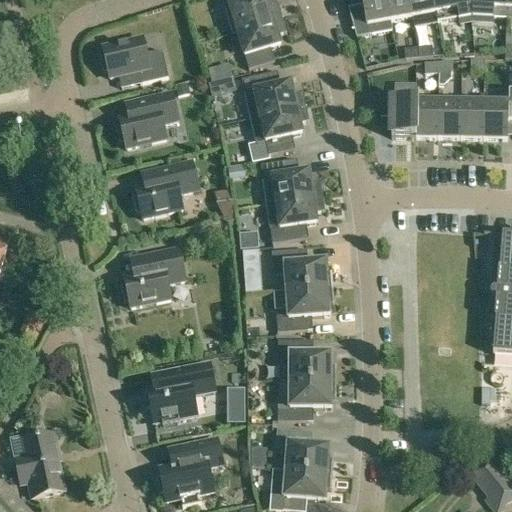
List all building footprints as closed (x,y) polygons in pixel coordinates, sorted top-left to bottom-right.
[(238,34),(283,21),(278,6),(269,9),(266,0),(261,0),(256,2),(255,0),(221,0),(233,37),(238,35),(238,34)] [(390,24),(385,0),(361,0),(364,13),(350,16),(357,40),(393,33),(391,24),(390,24)] [(409,0),(385,0),(390,24),(391,24),(413,20),(409,0)] [(435,16),(432,0),(409,0),(413,20),(424,18),(428,27),(438,25),(436,16),(435,16)] [(472,20),(469,0),(432,0),(435,16),(436,16),(458,12),(460,21),(472,20)] [(507,21),(507,0),(469,0),(472,20),(483,19),(507,21)] [(287,35),(283,21),(238,34),(238,35),(249,73),(275,65),(271,51),(281,48),(278,38),(287,35)] [(141,87),(169,81),(162,53),(147,57),(143,41),(103,51),(104,58),(99,59),(103,75),(108,74),(110,81),(138,75),(141,87)] [(418,50),(419,61),(433,59),(432,49),(418,50)] [(419,61),(418,50),(404,52),(406,62),(419,61)] [(485,63),(471,63),(471,73),(485,74),(485,63)] [(438,66),(439,76),(453,75),(452,65),(438,66)] [(439,76),(438,66),(424,66),(425,77),(439,76)] [(251,122),(306,109),(303,94),(293,97),(291,86),(281,88),(278,75),(242,83),(251,122)] [(483,107),(484,142),(507,143),(507,129),(511,128),(511,92),(508,93),(507,102),(483,102),(483,107)] [(416,141),(417,101),(393,100),(393,96),(380,95),(380,120),(392,121),(392,141),(416,141)] [(163,128),(179,124),(172,96),(125,107),(128,120),(119,122),(121,129),(116,130),(120,146),(125,145),(126,152),(167,143),(163,128)] [(417,101),(416,141),(439,142),(440,101),(417,101)] [(440,106),(439,142),(461,142),(461,107),(440,106)] [(461,107),(461,142),(484,142),(483,107),(461,107)] [(309,124),(306,109),(251,122),(256,147),(266,145),(269,158),(295,153),(292,139),(302,137),(300,126),(309,124)] [(170,163),(173,170),(142,177),(145,190),(136,192),(137,199),(132,200),(136,216),(141,215),(143,222),(183,213),(179,198),(199,193),(192,165),(182,168),(180,160),(170,163)] [(267,208),(323,199),(321,184),(311,186),(309,175),(299,176),(297,163),(261,168),(267,208)] [(325,214),(323,199),(267,208),(273,247),(309,242),(307,228),(317,226),(316,216),(325,214)] [(217,207),(224,223),(235,220),(232,205),(217,207)] [(511,238),(503,238),(493,357),(511,358),(511,238)] [(0,241),(0,274),(8,244),(0,241)] [(131,311),(171,303),(168,288),(186,284),(179,252),(130,262),(134,279),(124,281),(126,288),(121,289),(124,305),(129,304),(131,311)] [(287,295),(333,291),(332,276),(327,276),(326,264),(303,266),(302,253),(272,255),(274,279),(286,278),(287,295)] [(333,291),(287,295),(288,311),(276,312),(278,336),(308,334),(307,320),(330,319),(329,307),(334,307),(333,291)] [(44,343),(51,317),(39,314),(32,339),(44,343)] [(290,384),(336,384),(336,369),(332,369),(332,357),(308,357),(308,344),(278,344),(278,367),(290,367),(290,384)] [(215,395),(209,367),(152,378),(155,392),(148,393),(148,396),(143,397),(146,412),(151,411),(154,427),(162,426),(163,429),(180,426),(179,422),(197,419),(193,399),(215,395)] [(336,384),(290,384),(290,401),(278,401),(278,425),(308,425),(308,412),(331,412),(331,400),(336,400),(336,384)] [(286,474),(332,478),(334,462),(329,462),(330,450),(306,448),(307,435),(277,433),(275,456),(287,457),(286,474)] [(31,471),(58,465),(56,456),(58,455),(55,438),(24,445),(27,460),(16,462),(19,475),(31,473),(31,471)] [(182,511),(202,507),(201,506),(200,506),(199,498),(214,495),(208,471),(222,468),(217,443),(202,446),(202,444),(200,444),(201,446),(169,453),(173,469),(160,472),(161,481),(158,482),(157,481),(156,481),(160,498),(161,498),(161,497),(165,496),(167,505),(182,502),(183,509),(182,510),(182,511)] [(511,478),(493,455),(469,475),(482,490),(489,485),(506,507),(511,501),(511,478)] [(31,473),(19,475),(22,488),(29,487),(32,502),(65,495),(58,465),(31,471),(31,473)] [(331,493),(332,478),(286,474),(274,473),(273,490),(271,508),(274,511),(301,511),(302,503),(326,504),(326,493),(331,493)]
